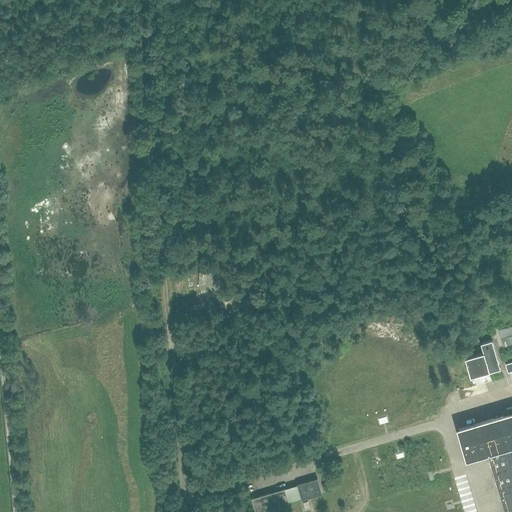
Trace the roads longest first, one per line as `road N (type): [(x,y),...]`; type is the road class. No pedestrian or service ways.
road 1 (track): [(158,190),(186,511)]
road 2 (track): [(158,190),(140,0)]
